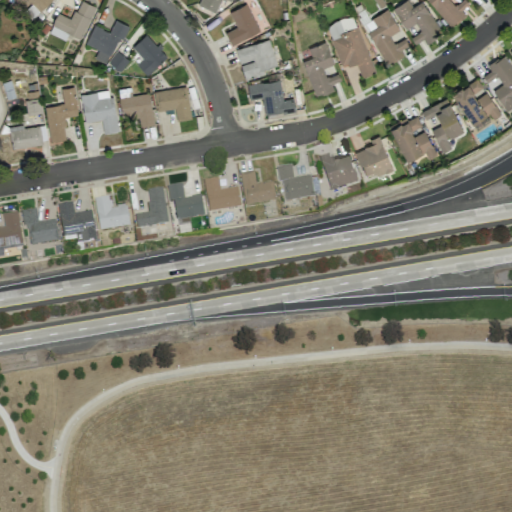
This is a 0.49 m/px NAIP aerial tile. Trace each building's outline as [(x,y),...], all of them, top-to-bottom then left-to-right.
[(27,0),(40,11),(50,0),(27,0)] [(79,0),(71,19),(57,12),(51,24),(80,38),(95,6),(81,0),(79,0)] [(227,0),(230,1),(229,0),(198,0),(197,4),(215,12),(220,0),(227,0)] [(404,29),(415,23),(420,32),(412,36),(415,43),(423,38),(425,43),(441,33),(422,0),(411,6),(407,0),(405,0),(392,8),(404,29)] [(428,0),(449,26),(465,14),(461,9),(468,4),(465,0),(460,0),(454,5),(450,0),(428,0)] [(225,32),(230,44),(258,32),(247,3),(229,11),(235,27),(225,32)] [(399,30),(387,9),(362,23),(386,65),(403,55),(400,49),(408,45),(404,38),(394,43),(390,35),(399,30)] [(374,71),(352,15),(325,26),(342,68),(356,63),(361,76),(374,71)] [(85,44),(97,49),(94,58),(109,64),(125,24),(114,20),(109,31),(93,25),(85,44)] [(146,75),(166,56),(146,33),(131,47),(142,58),(136,64),(146,75)] [(276,65),(268,39),(235,48),(239,64),(240,64),(244,79),(263,74),(262,69),(276,65)] [(307,47),(311,57),(301,60),(314,96),(333,90),(331,83),(340,80),(337,72),(325,77),(322,68),(333,64),(325,41),(307,47)] [(504,109),(511,104),(511,67),(504,54),(486,65),(490,70),(482,75),(504,109)] [(500,112),(484,88),(483,89),(475,75),(451,92),(475,128),(485,121),(483,117),(489,113),(492,118),(500,112)] [(264,115),(294,111),(293,98),(282,99),(280,80),(246,84),(248,99),(262,98),(264,115)] [(191,118),(185,85),(154,91),(157,111),(174,108),(176,121),(191,118)] [(44,106),(48,142),(66,140),(63,117),(77,115),(73,86),(60,88),(62,104),(44,106)] [(102,132),(116,131),(111,90),(80,94),(83,122),(101,120),(102,132)] [(118,97),(121,117),(138,115),(139,126),(153,124),(148,93),(118,97)] [(462,129),(446,97),(420,110),(424,119),(435,113),(440,123),(430,128),(441,151),(451,146),(446,137),(462,129)] [(29,114),(41,110),(37,98),(25,101),(29,114)] [(424,129),(414,134),(411,129),(421,125),(416,113),(389,125),(405,159),(424,151),(427,157),(435,153),(424,129)] [(7,127),(11,149),(45,143),(42,125),(22,128),(21,124),(7,127)] [(392,168),(377,135),(368,139),(370,144),(354,151),(366,179),(392,168)] [(357,182),(347,153),(328,159),(326,154),(318,157),(330,191),(357,182)] [(313,197),(310,175),(292,177),(290,164),(278,166),(283,201),(313,197)] [(239,173),(244,205),(275,201),(272,181),(255,184),(253,171),(239,173)] [(239,206),(236,187),(219,190),(217,177),(202,180),(208,211),(239,206)] [(203,216),(200,195),(183,197),(181,184),(166,186),(168,201),(173,200),(175,219),(203,216)] [(149,212),(134,214),(136,227),(166,223),(162,187),(146,189),(149,212)] [(98,230),(129,225),(125,204),(111,207),(108,196),(93,199),(98,230)] [(73,213),(71,202),(56,205),(63,236),(74,234),(76,243),(96,239),(89,210),(73,213)] [(37,222),(35,208),(22,210),(27,245),(57,241),(54,220),(37,222)] [(0,227),(0,256),(3,256),(2,249),(22,246),(17,211),(2,214),(4,227),(0,227)]
